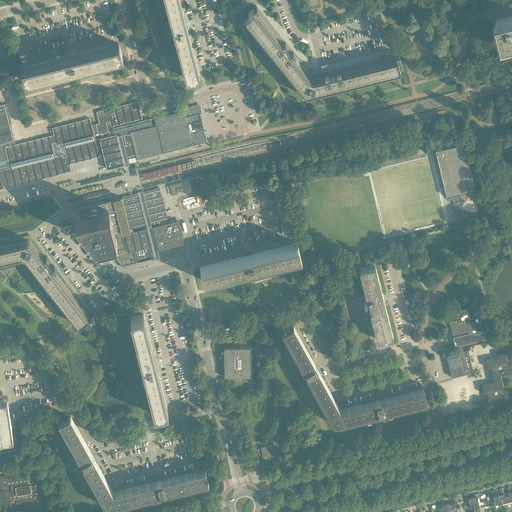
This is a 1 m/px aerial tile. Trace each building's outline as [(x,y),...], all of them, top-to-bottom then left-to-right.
[(179,0),(165,0),(186,78),(199,74),(187,29),(189,28),(188,22),(186,23),(179,0)] [(306,96),(400,72),(398,64),(402,63),(399,53),(395,54),(395,55),(339,69),(339,68),(335,69),(336,70),(327,72),(327,71),(323,72),(323,73),(315,75),(311,73),(310,73),(295,54),(295,53),(293,50),(292,51),(287,44),(285,40),(284,41),(258,9),(259,9),(256,5),(248,12),(250,15),(244,20),(268,50),(306,96)] [(511,55),(511,15),(495,20),(498,20),(505,49),(503,50),(504,57),(511,55)] [(67,56),(21,68),(25,81),(122,57),(119,43),(73,55),(73,53),(67,54),(67,56)] [(2,104),(0,104),(0,187),(43,177),(71,170),(69,163),(104,154),(107,168),(112,167),(123,165),(122,163),(128,162),(128,163),(129,163),(138,161),(137,159),(139,158),(158,153),(188,146),(194,144),(207,141),(200,114),(198,105),(174,111),(175,112),(154,117),(142,120),(142,118),(141,116),(138,101),(122,105),(115,107),(97,111),(100,123),(96,124),(94,125),(92,125),(90,118),(80,121),(65,124),(58,126),(52,127),(54,134),(48,136),(43,137),(42,138),(39,138),(20,143),(15,144),(11,128),(10,124),(11,123),(6,103),(2,104)] [(456,216),(477,210),(472,189),(475,189),(464,143),(435,150),(446,196),(448,195),(449,200),(452,199),(456,216)] [(178,191),(183,190),(182,187),(183,187),(182,182),(169,185),(172,195),(179,193),(178,191)] [(133,194),(122,197),(130,232),(123,234),(128,250),(143,246),(143,245),(151,243),(152,250),(156,249),(158,249),(183,243),(178,220),(168,223),(168,221),(165,210),(163,203),(159,187),(152,189),(149,190),(143,191),(136,193),(133,194)] [(83,215),(75,217),(96,244),(104,241),(123,265),(153,257),(152,250),(151,243),(143,245),(143,246),(128,250),(123,234),(130,232),(122,197),(107,201),(78,208),(83,215)] [(92,313),(61,274),(41,248),(36,242),(31,235),(22,237),(0,242),(0,260),(22,256),(25,257),(67,311),(78,325),(84,320),(86,323),(95,316),(92,313)] [(246,255),(200,267),(203,280),(301,256),(297,242),(252,254),(251,252),(245,253),(246,255)] [(392,335),(384,306),(382,294),(381,294),(376,271),(375,271),(374,266),(374,264),(359,268),(365,292),(361,293),(360,290),(348,293),(346,289),(341,290),(348,319),(366,315),(365,312),(370,311),(377,339),(392,335)] [(478,305),(447,313),(453,337),(468,333),(468,331),(475,329),(476,332),(484,330),(478,305)] [(155,360),(143,314),(130,317),(154,415),(168,411),(156,366),(158,365),(158,362),(157,359),(155,360)] [(379,400),(340,409),(337,405),(317,369),(318,369),(318,368),(317,368),(293,325),(283,331),(334,423),(426,400),(423,389),(380,399),(379,399),(379,400)] [(468,333),(453,337),(455,346),(486,338),(484,331),(474,333),(474,331),(468,333)] [(236,347),(224,347),(225,377),(236,376),(236,377),(239,377),(239,376),(251,376),(251,347),(239,347),(239,348),(236,348),(236,347)] [(468,350),(446,355),(451,376),(473,371),(468,350)] [(500,374),(505,373),(505,374),(511,372),(511,366),(511,364),(508,365),(507,360),(505,352),(500,353),(497,354),(498,357),(494,358),(494,357),(486,359),(488,367),(491,367),(492,371),(491,371),(494,382),(490,384),(489,383),(481,385),(483,393),(487,392),(488,396),(487,397),(489,405),(497,403),(496,399),(501,398),(501,399),(509,397),(507,389),(504,390),(503,386),(503,385),(500,374)] [(0,440),(12,439),(6,397),(0,398),(0,440)] [(113,492),(98,465),(95,459),(95,458),(94,459),(70,416),(60,421),(107,506),(208,480),(205,469),(161,480),(161,479),(161,480),(116,491),(113,492)] [(268,464),(275,462),(274,455),(271,444),(260,446),(261,447),(253,449),(256,460),(265,465),(266,463),(268,464)] [(31,460),(23,463),(29,486),(27,486),(33,510),(42,508),(36,485),(38,485),(31,460)] [(17,473),(0,477),(0,486),(19,481),(17,473)] [(501,494),(499,494),(500,497),(502,497),(504,503),(508,502),(506,492),(504,493),(502,487),(499,488),(500,491),(501,491),(501,494)] [(499,504),(504,503),(502,497),(500,497),(499,494),(498,491),(496,492),(497,495),(494,495),(496,503),(498,503),(499,504)] [(466,503),(469,502),(472,501),(473,504),(479,502),(477,497),(476,498),(475,495),(468,497),(468,500),(466,501),(466,503)] [(11,511),(7,496),(0,498),(0,499),(3,511),(19,511),(15,511),(11,511)] [(441,507),(442,511),(448,510),(448,508),(451,507),(453,506),(453,504),(450,505),(449,502),(444,503),(442,504),(442,506),(441,507)]
